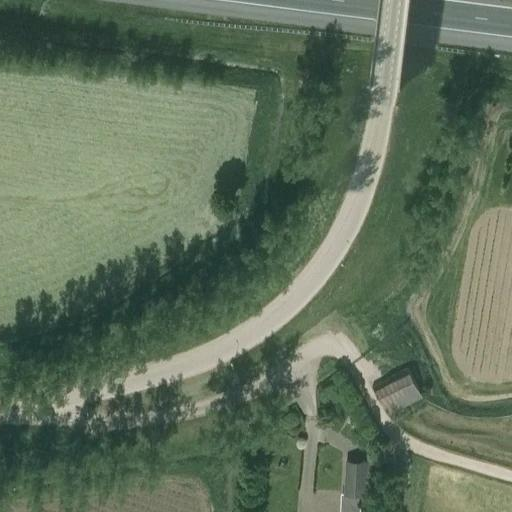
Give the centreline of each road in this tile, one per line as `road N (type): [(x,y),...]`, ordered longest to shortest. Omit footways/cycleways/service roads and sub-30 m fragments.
road 1 (residential): [(0,417),(200,359),(268,321),(309,282),(361,193),(395,0)]
road 2 (motorway): [(320,0),(511,24)]
